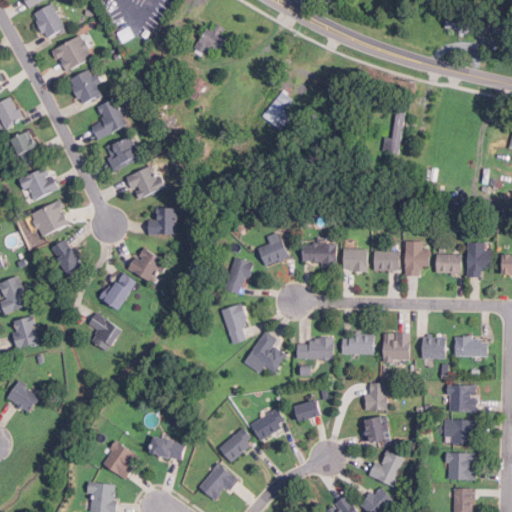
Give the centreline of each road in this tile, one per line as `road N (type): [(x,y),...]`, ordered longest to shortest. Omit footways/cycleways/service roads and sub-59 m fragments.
road 1 (residential): [(0,10),(111,224)]
road 2 (secondary): [(293,9),(391,53),(511,83)]
road 3 (residential): [(295,299),(511,304)]
